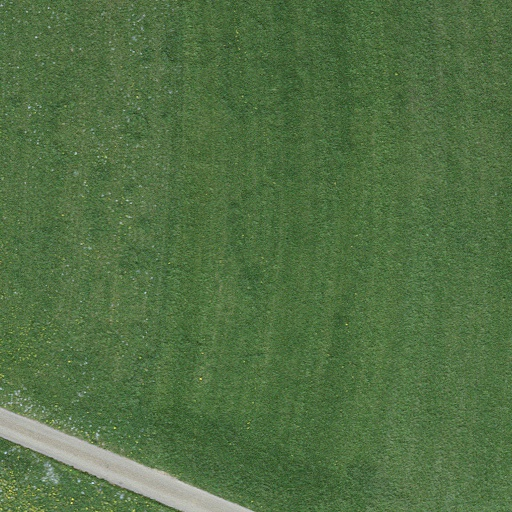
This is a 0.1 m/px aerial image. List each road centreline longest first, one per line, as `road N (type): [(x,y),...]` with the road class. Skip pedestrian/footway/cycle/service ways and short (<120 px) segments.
road 1 (track): [(218,510),(342,361),(391,101),(376,0)]
road 2 (unclassified): [(0,417),(223,511)]
